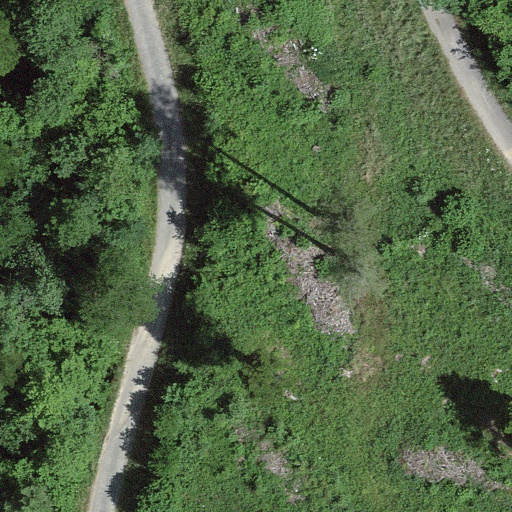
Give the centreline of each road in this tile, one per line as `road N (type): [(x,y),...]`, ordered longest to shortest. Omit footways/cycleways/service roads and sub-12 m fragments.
road 1 (unclassified): [(105,511),(170,254),(175,200),(173,153),(137,0)]
road 2 (track): [(430,0),(511,136)]
